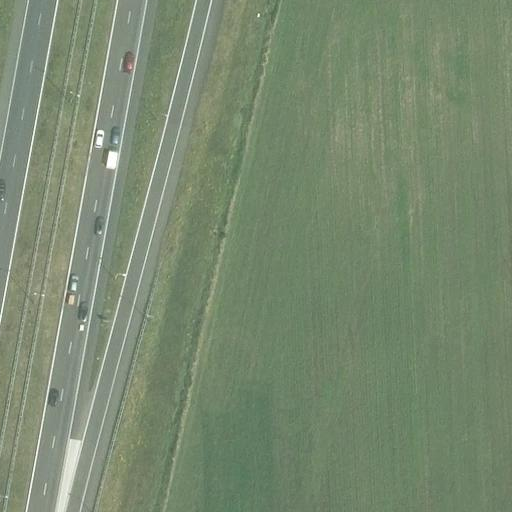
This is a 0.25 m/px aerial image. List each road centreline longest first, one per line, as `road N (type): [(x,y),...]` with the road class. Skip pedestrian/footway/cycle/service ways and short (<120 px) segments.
road 1 (motorway): [(81,511),(212,0)]
road 2 (motorway): [(41,511),(133,0)]
road 3 (motorway): [(41,0),(0,232)]
